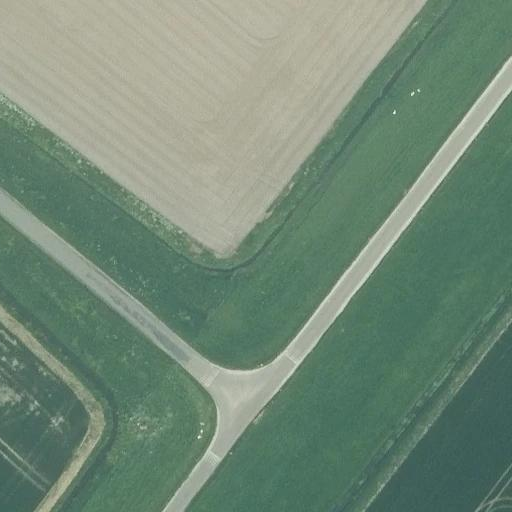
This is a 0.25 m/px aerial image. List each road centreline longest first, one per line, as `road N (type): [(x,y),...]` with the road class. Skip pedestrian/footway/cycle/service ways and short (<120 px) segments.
road 1 (unclassified): [(250,410),(511,72)]
road 2 (unclassified): [(250,410),(0,201)]
road 3 (unclassified): [(173,511),(250,410)]
